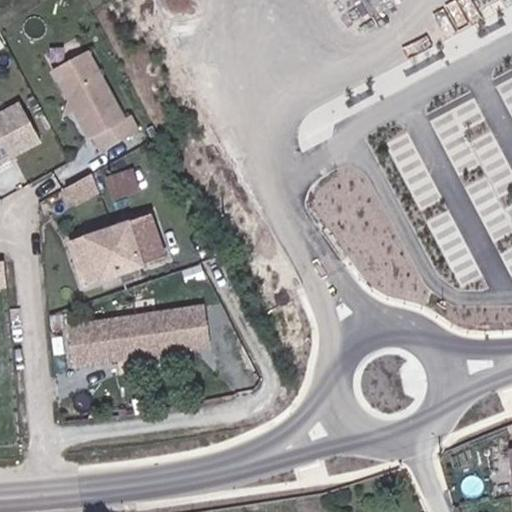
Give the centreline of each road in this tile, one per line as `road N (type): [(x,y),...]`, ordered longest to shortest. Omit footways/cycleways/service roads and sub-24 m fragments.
road 1 (secondary): [(351,418),(226,471),(0,499)]
road 2 (secondary): [(440,384),(437,365),(416,342),(370,338),(340,373),(351,418)]
